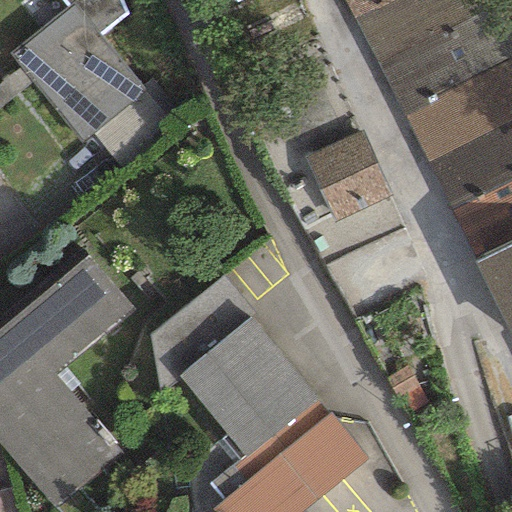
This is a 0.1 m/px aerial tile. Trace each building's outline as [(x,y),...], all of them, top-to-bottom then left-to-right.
[(118,0),(61,0),(68,8),(77,1),(101,32),(124,15),(118,0)] [(394,0),(340,0),(351,21),(394,0)] [(498,9),(493,0),(394,0),(351,21),(377,69),(498,9)] [(101,32),(77,1),(68,8),(8,54),(77,144),(146,91),(101,32)] [(511,36),(498,9),(377,69),(402,115),(464,82),(511,59),(511,36)] [(511,59),(464,82),(489,134),(511,122),(511,59)] [(464,82),(402,115),(427,164),(489,134),(464,82)] [(427,164),(449,211),(511,180),(511,122),(489,134),(427,164)] [(389,195),(363,134),(298,162),(324,222),(389,195)] [(511,180),(449,211),(471,256),(511,236),(511,180)] [(511,236),(471,256),(511,339),(511,236)] [(88,257),(0,329),(0,447),(53,511),(54,511),(122,457),(54,375),(132,310),(88,257)] [(125,354),(159,395),(179,378),(243,457),(208,485),(222,502),(209,511),(302,511),(367,460),(329,414),(327,416),(247,318),(252,314),(221,276),(125,354)]
